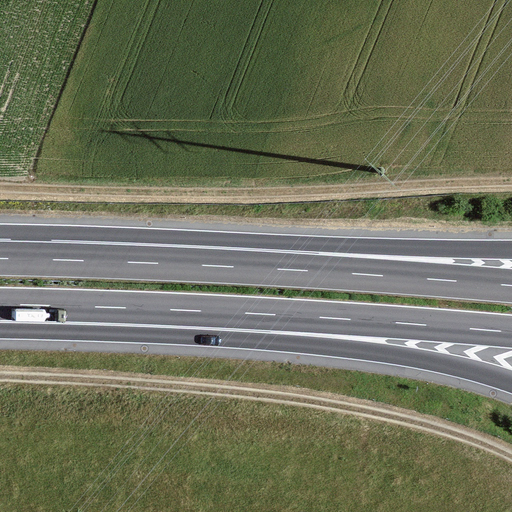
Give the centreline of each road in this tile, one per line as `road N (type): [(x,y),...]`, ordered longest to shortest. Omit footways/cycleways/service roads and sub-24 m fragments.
road 1 (track): [(0,376),(289,398),(441,429),(511,457)]
road 2 (trunk): [(0,304),(421,359),(511,383)]
road 3 (trunk): [(0,304),(511,332)]
road 4 (track): [(0,187),(238,193),(511,182)]
road 5 (trunk): [(511,286),(51,259)]
road 6 (trunk): [(511,250),(51,259)]
